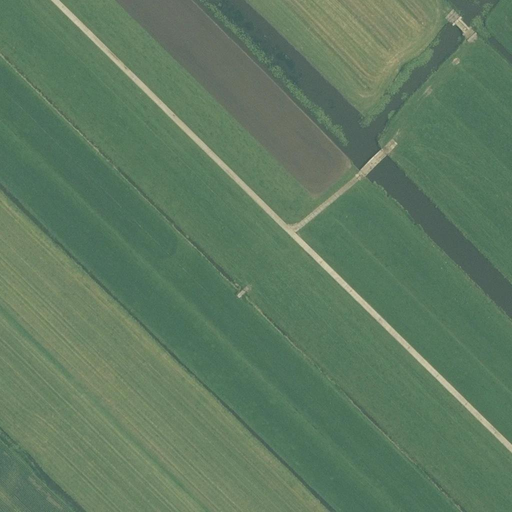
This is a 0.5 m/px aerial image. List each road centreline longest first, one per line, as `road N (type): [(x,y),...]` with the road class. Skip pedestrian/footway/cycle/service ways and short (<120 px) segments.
road 1 (track): [(54,0),(511,450)]
road 2 (track): [(291,232),(394,141)]
